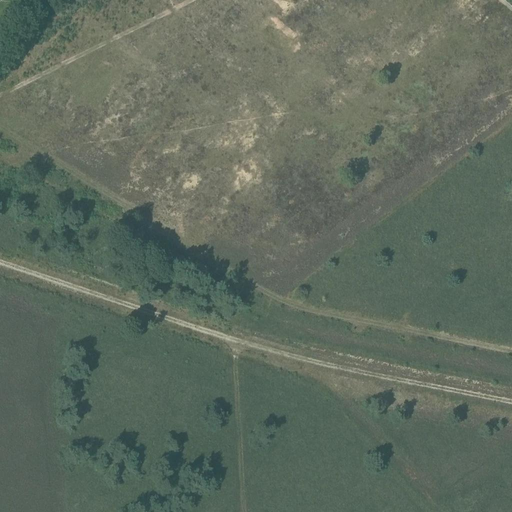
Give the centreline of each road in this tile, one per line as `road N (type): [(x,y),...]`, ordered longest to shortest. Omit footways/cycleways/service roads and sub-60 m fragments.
road 1 (track): [(0,127),(282,301),(511,352)]
road 2 (track): [(511,9),(501,0),(189,0),(0,95)]
road 3 (track): [(511,401),(314,362),(0,261)]
